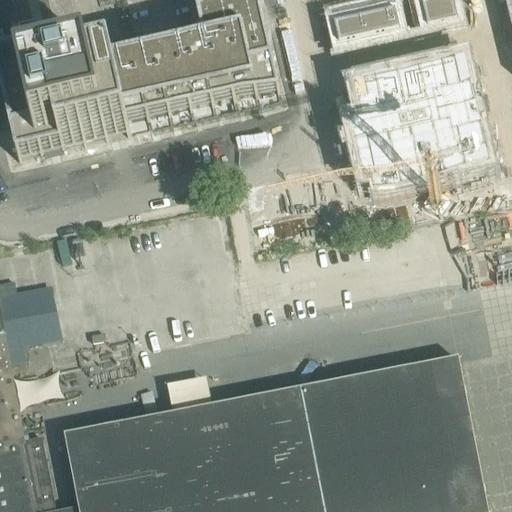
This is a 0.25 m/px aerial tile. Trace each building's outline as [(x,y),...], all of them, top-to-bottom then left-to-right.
[(0,0),(0,57),(1,61),(0,61),(0,77),(0,78),(0,77),(0,80),(11,78),(14,91),(3,93),(3,96),(5,96),(9,115),(8,116),(8,119),(10,118),(14,138),(13,138),(14,141),(15,141),(20,160),(18,161),(19,164),(20,164),(23,164),(22,162),(41,158),(41,159),(44,159),(44,157),(62,153),(63,155),(66,154),(65,152),(84,148),(84,150),(87,149),(87,147),(106,143),(106,145),(109,144),(128,140),(131,139),(130,138),(131,138),(128,125),(147,121),(148,125),(151,125),(150,120),(168,116),(169,120),(172,120),(171,116),(190,111),(191,116),(194,115),(193,111),(211,106),(212,111),(215,110),(214,106),(233,102),(234,106),(237,105),(236,101),(255,97),(256,101),(259,100),(258,96),(276,92),(277,96),(280,95),(266,32),(260,6),(259,3),(251,5),(249,0),(0,0)] [(452,0),(420,0),(417,1),(423,31),(458,23),(457,20),(454,21),(450,7),(454,6),(452,0)] [(402,5),(394,6),(397,18),(405,16),(402,5)] [(364,9),(363,9),(371,43),(373,43),(372,39),(386,36),(387,40),(401,36),(394,7),(365,13),(364,9)] [(363,9),(332,16),(340,50),(343,50),(342,46),(357,42),(358,46),(371,43),(363,9)] [(361,122),(349,125),(350,128),(350,127),(351,129),(352,128),(352,130),(353,129),(353,131),(363,128),(367,146),(354,149),(363,186),(377,183),(377,182),(397,178),(400,189),(425,183),(422,172),(441,168),(443,179),(468,173),(466,162),(489,157),(467,64),(364,88),(368,105),(357,107),(361,122)] [(0,511),(87,511),(79,456),(83,446),(0,458),(0,511)] [(497,511),(488,446),(329,471),(335,511),(497,511)]
